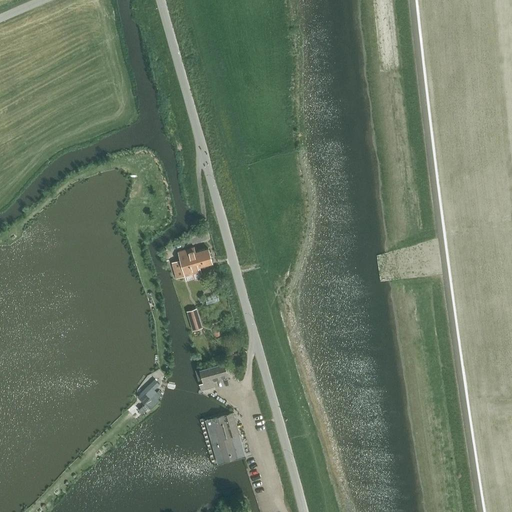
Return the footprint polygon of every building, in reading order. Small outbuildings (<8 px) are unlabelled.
[(200,267),(213,263),(208,248),(196,251),(194,247),(178,251),(181,260),(173,262),(177,278),(202,271),(200,267)] [(220,300),(217,294),(205,297),(207,304),(220,300)] [(199,313),(189,317),(193,331),(204,328),(199,313)] [(224,363),(196,371),(202,390),(216,386),(214,380),(228,375),(224,363)] [(155,380),(141,393),(145,398),(155,389),(160,384),(155,380)] [(153,390),(146,398),(147,400),(145,402),(150,407),(160,397),(153,390)] [(238,429),(234,412),(205,420),(217,464),(246,456),(240,435),(241,435),(240,429),(238,429)]
